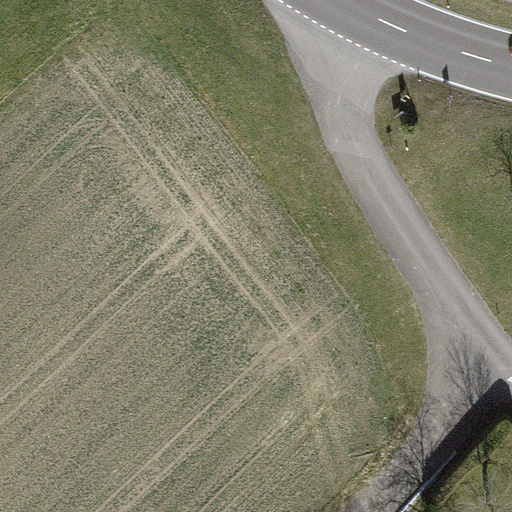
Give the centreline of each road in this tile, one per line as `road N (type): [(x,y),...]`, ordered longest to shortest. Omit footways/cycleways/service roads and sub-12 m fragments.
road 1 (residential): [(348,5),(331,63),(360,160),(437,283),(511,381)]
road 2 (track): [(378,511),(506,375)]
road 3 (secondary): [(348,5),(511,65)]
